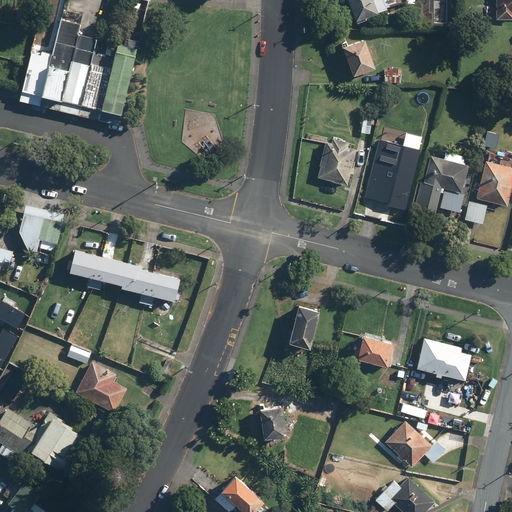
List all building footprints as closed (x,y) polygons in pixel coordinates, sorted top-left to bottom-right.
[(385,0),(348,0),(357,25),(372,20),(371,15),(389,9),(385,0)] [(511,0),(497,0),(497,17),(511,17),(511,0)] [(53,53),(45,92),(65,97),(79,34),(82,22),(62,18),(53,53)] [(79,34),(65,97),(82,101),(90,66),(97,38),(79,34)] [(368,37),(344,44),(354,75),(378,68),(368,37)] [(122,111),(136,50),(118,45),(111,71),(103,106),(122,111)] [(53,53),(33,49),(25,88),(45,92),(53,53)] [(111,71),(90,66),(82,101),(103,106),(111,71)] [(403,68),(384,68),(384,82),(403,82),(403,68)] [(45,92),(25,88),(22,99),(119,122),(122,111),(103,106),(82,101),(65,97),(45,92)] [(332,142),(326,141),(319,176),(350,183),(352,172),(355,172),(356,166),(353,165),(357,148),(349,146),(350,141),(333,137),(332,142)] [(415,151),(377,144),(369,184),(385,187),(385,183),(389,183),(391,175),(409,179),(415,151)] [(466,155),(432,148),(424,181),(420,180),(414,205),(436,210),(437,206),(461,212),(465,192),(463,192),(469,163),(464,162),(466,155)] [(511,187),(511,164),(485,159),(477,197),(508,204),(511,187)] [(488,204),(470,200),(466,219),(484,223),(488,204)] [(65,213),(27,204),(25,212),(63,221),(65,213)] [(63,221),(25,212),(20,230),(28,248),(38,250),(41,239),(59,243),(64,221),(63,221)] [(182,275),(77,250),(70,276),(176,301),(182,275)] [(26,315),(0,301),(0,319),(18,329),(26,315)] [(290,344),(311,349),(320,313),(299,307),(290,344)] [(0,368),(18,337),(4,330),(0,336),(0,368)] [(362,334),(356,356),(390,365),(395,342),(362,334)] [(424,337),(417,368),(467,379),(473,348),(424,337)] [(92,351),(72,342),(66,354),(86,364),(92,351)] [(128,388),(113,380),(116,373),(93,362),(90,367),(89,366),(76,392),(116,412),(128,388)] [(401,370),(386,366),(380,388),(396,392),(401,370)] [(295,416),(288,417),(285,403),(261,407),(268,440),(298,435),(295,416)] [(40,427),(8,407),(0,420),(0,437),(43,463),(45,459),(65,471),(87,435),(49,413),(40,427)] [(434,445),(406,420),(386,441),(413,466),(434,445)] [(237,473),(222,489),(247,511),(254,511),(266,499),(237,473)] [(398,482),(379,500),(389,511),(395,505),(403,511),(427,511),(437,501),(409,477),(402,486),(398,482)] [(9,504),(15,508),(12,511),(37,511),(31,508),(42,492),(26,481),(9,504)] [(354,482),(345,507),(358,511),(370,511),(379,491),(354,482)]
